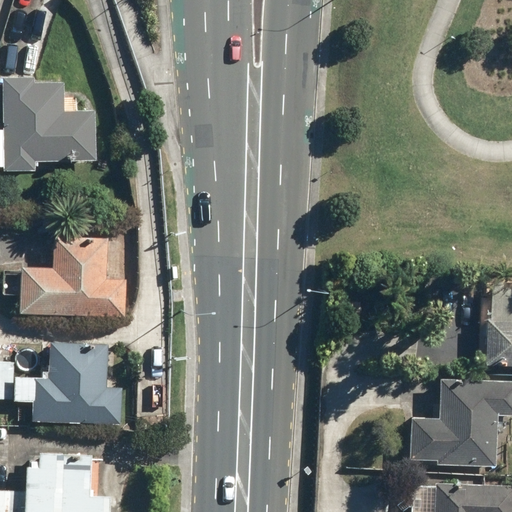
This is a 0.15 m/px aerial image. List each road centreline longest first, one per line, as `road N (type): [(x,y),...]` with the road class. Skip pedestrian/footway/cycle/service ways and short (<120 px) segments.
road 1 (primary): [(288,0),(245,430)]
road 2 (primary): [(245,430),(220,254),(207,0)]
